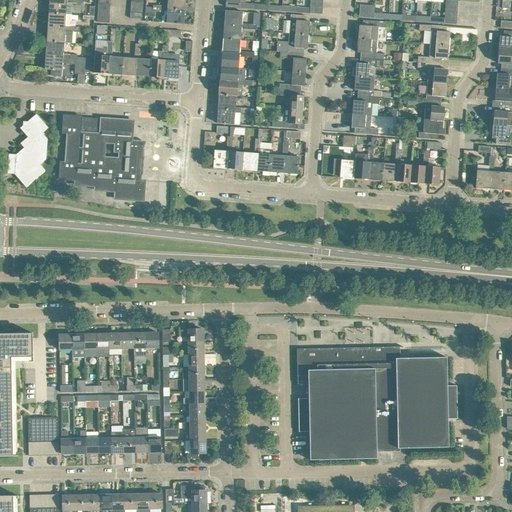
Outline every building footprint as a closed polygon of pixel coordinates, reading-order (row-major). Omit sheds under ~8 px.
[(66,15),(67,3),(74,4),(74,0),(67,0),(67,1),(58,0),(49,0),(49,13),(66,15)] [(185,11),(185,0),(167,0),(167,6),(160,6),(160,11),(167,12),(167,9),(185,11)] [(240,0),(225,0),(226,7),(240,8),(240,4),(240,0)] [(511,0),(502,0),(502,8),(509,9),(510,1),(511,0)] [(154,16),(154,11),(160,11),(160,6),(153,5),(153,8),(146,7),(145,15),(154,16)] [(374,14),(375,7),(361,6),(360,17),(374,18),(374,14)] [(184,24),(185,11),(167,9),(167,12),(167,15),(165,17),(164,23),(184,24)] [(242,24),(242,12),(225,11),(224,25),(241,26),(242,24)] [(71,15),(66,15),(49,13),(48,27),(65,29),(65,26),(71,26),(71,15)] [(308,35),(309,22),(302,21),(303,16),(290,15),(289,34),(308,35)] [(387,22),(378,22),(366,21),(366,26),(359,25),(358,38),(377,40),(378,27),(386,28),(387,22)] [(240,40),(241,29),(249,29),(249,24),(242,24),(241,26),(224,25),(223,39),(240,40)] [(449,45),(450,32),(443,32),(443,26),(419,25),(419,30),(430,31),(429,44),(449,45)] [(72,43),(73,32),(72,32),(73,26),(71,26),(65,26),(65,29),(48,27),(47,41),(64,43),(72,43)] [(97,26),(97,34),(105,34),(106,26),(97,26)] [(511,31),(507,31),(507,37),(500,36),(499,49),(511,50),(511,31)] [(307,49),(308,35),(289,34),(288,42),(278,41),(277,52),(281,52),(300,53),(300,48),(307,49)] [(376,53),(377,40),(358,38),(357,53),(364,53),(364,58),(376,59),(384,59),(384,54),(376,53)] [(239,51),(240,40),(223,39),(222,53),(239,54),(239,51)] [(63,54),(64,43),(47,41),(46,55),(63,56),(63,54)] [(448,60),(449,45),(429,44),(428,57),(418,56),(417,62),(440,64),(441,59),(448,60)] [(165,61),(162,60),(163,53),(168,54),(168,46),(163,46),(162,51),(159,51),(158,60),(151,60),(150,77),(164,78),(165,61)] [(108,74),(109,57),(107,56),(107,49),(104,49),(103,50),(95,49),(93,73),(108,74)] [(122,75),(123,58),(112,57),(112,50),(107,49),(107,56),(109,57),(108,74),(122,75)] [(511,50),(499,49),(498,63),(504,64),(504,69),(511,69),(511,50)] [(238,68),(239,57),(247,57),(247,52),(239,51),(239,54),(222,53),(221,67),(238,68)] [(150,77),(151,60),(140,59),(141,52),(135,52),(134,58),(137,59),(136,76),(150,77)] [(305,73),(306,59),(300,59),(300,53),(281,52),(280,57),(293,58),(292,72),(305,73)] [(393,52),(393,60),(395,60),(401,61),(402,53),(393,52)] [(178,79),(179,62),(167,61),(168,54),(163,53),(162,60),(165,61),(164,78),(178,79)] [(62,77),(62,71),(63,63),(85,65),(84,72),(90,73),(91,58),(78,57),(78,60),(70,60),(70,54),(63,54),(63,56),(46,55),(45,70),(52,70),(51,76),(62,77)] [(137,59),(134,58),(123,58),(122,75),(136,76),(137,59)] [(352,76),(355,76),(368,77),(369,65),(384,66),(384,59),(376,59),(364,58),(363,64),(356,63),(356,68),(353,67),(352,76)] [(446,83),(447,70),(440,69),(440,64),(417,62),(417,68),(427,69),(426,81),(432,82),(446,83)] [(237,79),(238,68),(221,67),(220,81),(237,82),(237,79)] [(511,69),(504,69),(504,74),(497,74),(496,87),(511,88),(511,69)] [(12,71),(12,79),(25,80),(26,72),(12,71)] [(297,91),(297,86),(304,86),(305,73),(292,72),(291,84),(280,84),(279,90),(285,90),(297,91)] [(374,77),(368,77),(355,76),(354,90),(361,91),(361,95),(381,97),(381,91),(373,91),(374,77)] [(236,96),(237,85),(244,85),(245,80),(237,79),(237,82),(220,81),(219,95),(236,96)] [(445,97),(446,83),(432,82),(426,81),(425,100),(438,101),(438,97),(445,97)] [(511,88),(496,87),(495,101),(502,101),(501,106),(511,106),(511,88)] [(297,96),(297,91),(285,90),(284,96),(290,96),(289,109),(303,110),(304,97),(297,96)] [(236,107),(236,96),(219,95),(218,109),(235,110),(236,107)] [(381,97),(361,95),(360,101),(353,101),(352,113),(371,115),(372,102),(383,103),(383,97),(381,97)] [(443,120),(444,107),(437,107),(438,101),(425,100),(424,119),(443,120)] [(490,124),(493,125),(493,124),(506,125),(511,126),(511,121),(511,106),(501,106),(501,112),(494,111),(493,117),(490,117),(490,124)] [(234,124),(235,113),(242,113),(243,108),(236,107),(235,110),(218,109),(217,123),(234,124)] [(302,124),(303,110),(289,109),(283,108),(283,117),(278,117),(278,121),(273,121),(272,127),(294,129),(295,123),(302,124)] [(388,108),(387,116),(396,117),(396,109),(388,108)] [(370,128),(371,115),(352,113),(351,128),(358,128),(358,134),(378,135),(378,129),(370,128)] [(42,133),(48,128),(36,114),(20,128),(28,137),(32,142),(42,133)] [(140,174),(142,142),(132,142),(133,121),(64,116),(63,132),(68,133),(66,163),(61,163),(60,179),(75,180),(75,185),(95,186),(95,190),(115,191),(115,199),(143,201),(144,181),(138,180),(138,174),(140,174)] [(442,135),(443,120),(424,119),(423,132),(419,132),(418,138),(435,139),(435,134),(442,135)] [(492,133),(492,138),(499,139),(498,144),(511,145),(511,138),(511,126),(506,125),(493,124),(493,125),(490,124),(489,133),(492,133)] [(301,132),(287,131),(286,138),(300,139),(301,132)] [(46,160),(47,139),(42,133),(32,142),(28,137),(25,140),(24,148),(25,148),(40,165),(46,160)] [(354,148),(355,137),(343,136),(342,147),(354,148)] [(441,142),(430,142),(429,149),(441,150),(441,142)] [(241,170),(243,153),(231,152),(232,145),(227,144),(226,151),(229,152),(227,169),(241,170)] [(269,172),(270,155),(271,146),(260,145),(260,147),(255,146),(254,154),(257,154),(255,171),(269,172)] [(45,171),(40,165),(25,148),(24,148),(16,155),(9,154),(8,162),(6,164),(8,166),(8,174),(15,174),(26,187),(45,171)] [(298,174),(299,157),(287,156),(288,149),(283,149),(282,156),(284,156),(283,173),(298,174)] [(229,152),(226,151),(215,150),(213,168),(227,169),(229,152)] [(255,171),(257,154),(254,154),(243,153),(241,170),(255,171)] [(368,180),(369,162),(367,162),(368,155),(356,154),(355,161),(354,179),(368,180)] [(283,173),(284,156),(282,156),(270,155),(269,172),(283,173)] [(382,181),(383,163),(372,162),(373,155),(368,155),(367,162),(369,162),(368,180),(382,181)] [(410,183),(411,165),(411,161),(400,160),(401,157),(395,157),(395,164),(397,164),(396,182),(410,183)] [(438,185),(440,168),(432,167),(433,160),(429,159),(423,159),(423,166),(425,166),(424,184),(438,185)] [(354,179),(355,161),(341,160),(340,178),(354,179)] [(397,164),(395,164),(383,163),(382,181),(396,182),(397,164)] [(503,190),(504,172),(494,172),(494,164),(489,164),(488,171),(491,171),(489,189),(503,190)] [(424,184),(425,166),(423,166),(411,165),(410,183),(424,184)] [(489,189),(491,171),(488,171),(477,170),(475,188),(489,189)] [(511,190),(511,172),(504,172),(503,190),(511,190)] [(203,343),(203,329),(188,330),(180,330),(180,336),(188,336),(188,343),(203,343)] [(171,342),(170,330),(162,330),(163,343),(171,342)] [(0,455),(13,456),(13,455),(11,358),(32,357),(33,357),(33,338),(33,337),(32,337),(25,338),(24,333),(17,334),(17,338),(10,338),(10,334),(0,333),(0,455)] [(134,348),(133,333),(121,334),(121,348),(134,348)] [(146,348),(146,333),(133,333),(134,348),(134,357),(146,357),(146,348)] [(159,347),(158,333),(146,333),(146,348),(159,347)] [(96,349),(96,334),(84,335),(84,349),(96,349)] [(109,357),(109,349),(108,334),(96,334),(96,349),(97,357),(109,357)] [(121,348),(121,334),(108,334),(109,349),(121,348)] [(72,349),(71,335),(59,335),(59,350),(72,349)] [(85,358),(84,349),(84,335),(71,335),(72,349),(72,358),(85,358)] [(203,355),(203,343),(188,343),(189,356),(203,355)] [(457,419),(457,386),(447,386),(446,359),(447,359),(447,357),(398,358),(398,348),(403,347),(374,348),(374,374),(308,376),(309,398),(298,399),(299,432),(310,432),(311,458),(310,458),(310,460),(377,459),(377,457),(376,457),(376,452),(400,451),(400,449),(449,447),(449,446),(448,446),(447,419),(457,419)] [(374,374),(374,348),(297,349),(298,384),(305,384),(305,383),(298,383),(298,376),(308,376),(374,374)] [(204,368),(203,355),(189,356),(189,368),(204,368)] [(204,380),(204,368),(189,368),(189,380),(204,380)] [(204,380),(189,380),(190,393),(204,392),(204,380)] [(97,391),(97,386),(88,386),(88,381),(85,381),(85,392),(97,391)] [(110,391),(110,386),(109,381),(100,381),(100,386),(97,386),(97,391),(110,391)] [(190,399),(184,399),(184,405),(190,405),(204,405),(204,392),(190,393),(190,399)] [(205,417),(205,408),(204,405),(190,405),(190,417),(205,417)] [(58,417),(28,418),(28,443),(34,442),(41,442),(46,442),(53,442),(58,442),(58,417)] [(205,429),(205,417),(190,417),(190,423),(183,423),(183,429),(190,429),(205,429)] [(148,452),(148,438),(148,428),(135,428),(135,429),(135,452),(148,452)] [(135,452),(135,429),(123,429),(123,438),(123,453),(135,452)] [(178,429),(170,429),(164,429),(164,438),(178,437),(178,429)] [(205,442),(205,429),(190,429),(191,442),(205,442)] [(87,453),(86,439),(86,430),(80,431),(80,439),(74,439),(74,454),(87,453)] [(74,454),(74,439),(68,439),(68,431),(61,431),(62,454),(74,454)] [(161,452),(161,442),(161,437),(148,438),(148,452),(161,452)] [(111,453),(111,438),(98,439),(99,453),(111,453)] [(123,453),(123,438),(111,438),(111,453),(123,453)] [(99,453),(98,439),(86,439),(87,453),(99,453)] [(205,453),(205,442),(191,442),(191,453),(187,453),(187,459),(198,459),(198,453),(205,453)] [(166,489),(166,503),(171,503),(174,503),(174,489),(166,489)] [(187,491),(181,491),(181,497),(185,497),(184,503),(185,504),(192,504),(206,504),(206,490),(194,491),(192,491),(187,491)] [(137,509),(137,494),(124,495),(124,509),(137,509)] [(149,511),(149,509),(149,494),(137,494),(137,509),(136,511),(149,511)] [(162,508),(162,504),(162,494),(149,494),(149,509),(162,508)] [(0,511),(13,511),(13,496),(0,495),(0,511)] [(88,510),(88,495),(75,496),(76,510),(88,510)] [(99,511),(100,510),(100,495),(88,495),(88,510),(87,511),(99,511)] [(112,509),(112,495),(100,495),(100,510),(112,509)] [(124,509),(124,495),(112,495),(112,509),(124,509)] [(76,510),(75,496),(62,496),(62,511),(69,511),(69,510),(76,510)]
